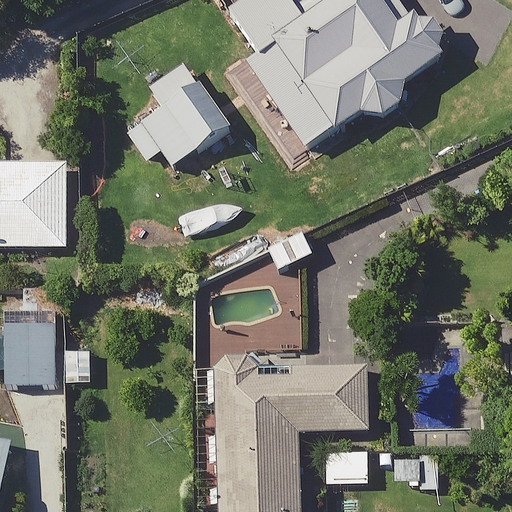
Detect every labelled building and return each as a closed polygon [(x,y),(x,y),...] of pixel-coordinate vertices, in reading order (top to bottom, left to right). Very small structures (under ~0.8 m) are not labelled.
[(344,139),(371,120),(380,132),(412,109),(404,97),(453,63),(426,24),(417,31),(395,0),(325,0),(301,18),(288,0),(263,0),(235,20),(270,71),(262,76),(293,120),(319,102),(344,139)] [(236,137),(204,88),(144,126),(176,175),(236,137)] [(0,171),(0,255),(71,256),(72,172),(0,171)] [(63,297),(10,296),(9,392),(61,393),(63,297)] [(286,361),(221,361),(220,511),(304,511),(305,439),(372,439),(372,372),(287,372),(286,361)] [(0,511),(6,511),(17,449),(0,446),(0,511)] [(372,491),(373,462),(331,460),(330,489),(372,491)]
